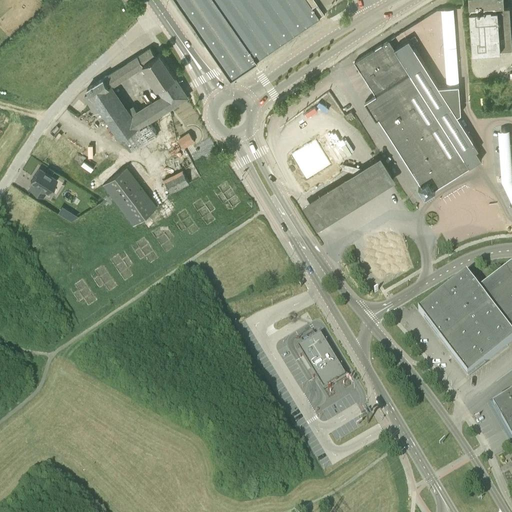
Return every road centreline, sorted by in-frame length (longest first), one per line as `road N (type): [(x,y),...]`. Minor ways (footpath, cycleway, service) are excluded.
road 1 (unclassified): [(0,190),(76,82),(161,12)]
road 2 (tertiary): [(503,511),(454,431),(367,320)]
road 3 (tertiary): [(358,355),(444,495)]
road 4 (primary): [(511,250),(463,262),(367,320)]
road 5 (unclassified): [(371,12),(240,97)]
road 6 (unclassified): [(249,108),(376,22)]
road 7 (tertiary): [(231,133),(288,235),(305,249)]
road 8 (tertiary): [(305,249),(245,127)]
